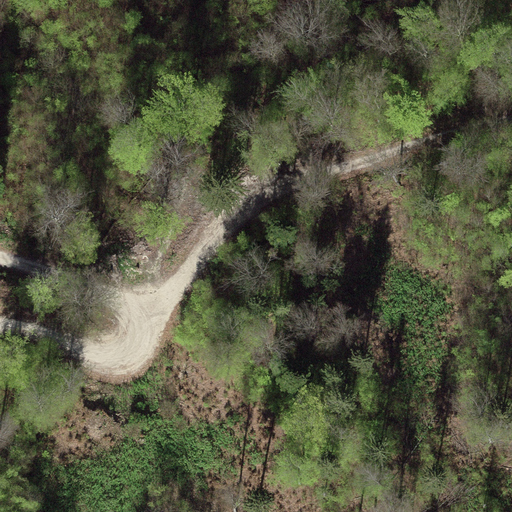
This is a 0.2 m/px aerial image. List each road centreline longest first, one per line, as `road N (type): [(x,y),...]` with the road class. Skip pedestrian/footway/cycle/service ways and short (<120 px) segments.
road 1 (track): [(139,324),(209,242),(267,193),(511,123)]
road 2 (track): [(0,257),(109,292),(139,324),(135,342),(116,354),(0,326)]
